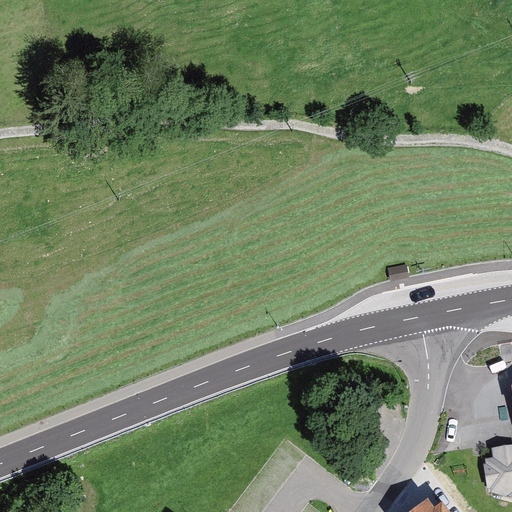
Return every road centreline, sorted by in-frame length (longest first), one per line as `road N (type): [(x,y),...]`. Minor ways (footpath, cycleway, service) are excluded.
road 1 (track): [(511,148),(476,137),(372,136),(272,121),(120,117),(0,134)]
road 2 (secondary): [(0,464),(300,347),(421,316)]
road 3 (tertiary): [(421,316),(428,398),(414,446),(368,511)]
